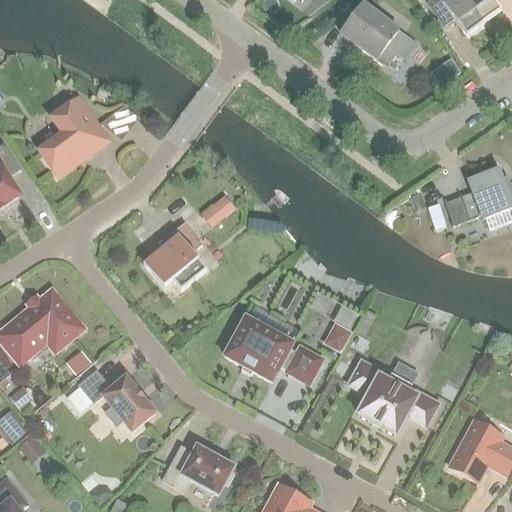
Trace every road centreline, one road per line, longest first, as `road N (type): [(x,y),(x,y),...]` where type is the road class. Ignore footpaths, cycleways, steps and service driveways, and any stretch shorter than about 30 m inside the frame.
road 1 (residential): [(391,511),(186,401),(64,244)]
road 2 (residential): [(249,38),(404,141),(428,136),(511,75)]
road 3 (residential): [(64,244),(139,190),(249,38)]
